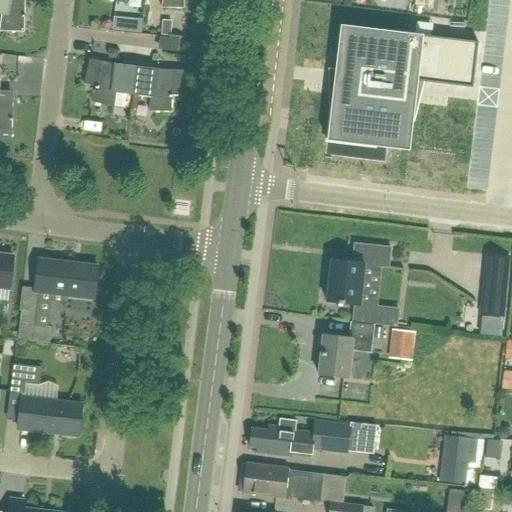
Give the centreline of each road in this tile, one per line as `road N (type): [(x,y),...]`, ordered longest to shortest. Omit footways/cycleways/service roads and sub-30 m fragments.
road 1 (residential): [(511,216),(239,185)]
road 2 (tertiary): [(196,511),(230,250)]
road 3 (residential): [(110,474),(139,238)]
road 4 (residential): [(38,225),(65,0)]
road 5 (tertiary): [(239,185),(261,0)]
